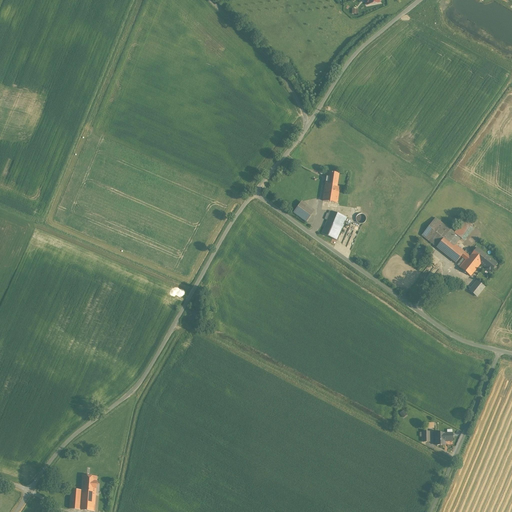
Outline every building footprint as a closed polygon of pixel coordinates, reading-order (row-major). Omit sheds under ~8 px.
[(337,174),(327,173),(326,181),(326,185),(325,185),(323,201),(337,203),(339,187),(335,187),(336,187),(335,187),(336,179),(337,179),(337,174)] [(307,211),(299,205),(293,213),(301,219),(307,211)] [(312,214),(307,211),(301,219),(306,222),(312,214)] [(343,216),(331,211),(322,234),(336,240),(346,218),(343,216)] [(362,214),(361,214),(360,214),(359,214),(358,214),(358,215),(357,215),(357,216),(356,216),(356,217),(356,218),(356,219),(356,220),(356,221),(356,222),(357,223),(358,223),(359,224),(360,224),(361,224),(362,224),(363,224),(364,223),(365,222),(366,221),(366,220),(366,219),(366,218),(366,217),(365,217),(365,216),(364,215),(363,214),(362,214)] [(450,230),(436,218),(422,236),(436,247),(445,237),(448,233),(450,230)] [(448,233),(445,237),(455,245),(458,241),(448,233)] [(455,245),(445,237),(436,247),(456,263),(461,257),(464,252),(455,245)] [(496,264),(477,248),(470,257),(480,265),(480,264),(486,268),(485,270),(489,273),(496,264)] [(420,249),(419,249),(418,250),(417,250),(416,251),(416,252),(415,253),(415,254),(415,255),(415,256),(415,257),(416,258),(416,259),(417,259),(417,260),(418,260),(419,260),(419,261),(420,261),(421,261),(422,261),(424,260),(425,259),(426,258),(427,257),(427,256),(427,255),(427,254),(427,253),(426,253),(426,252),(425,251),(424,250),(423,249),(422,249),(421,249),(420,249)] [(470,257),(469,256),(465,260),(459,268),(470,276),(480,265),(470,257)] [(463,258),(457,266),(459,268),(465,260),(463,258)] [(484,287),(477,281),(469,290),(477,297),(484,287)] [(444,434),(435,434),(435,445),(444,445),(444,441),(447,441),(451,441),(452,441),(452,434),(444,434)] [(96,477),(83,476),(81,491),(81,493),(95,494),(96,489),(97,482),(96,482),(96,477)] [(95,494),(81,493),(81,491),(71,490),(69,509),(93,511),(94,511),(95,494)]
